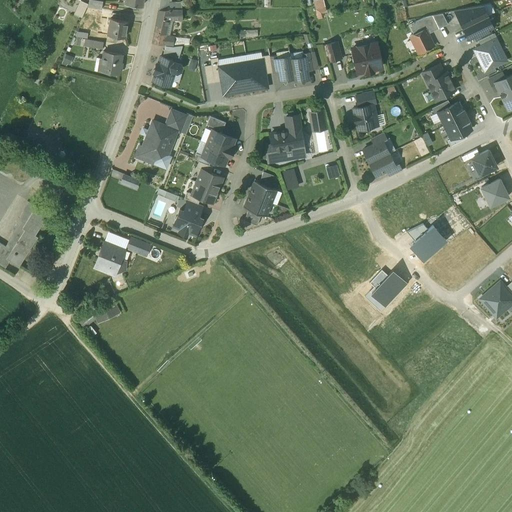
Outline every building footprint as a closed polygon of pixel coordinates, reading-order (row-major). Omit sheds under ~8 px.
[(81,0),(79,0),(74,13),(82,17),(83,14),(86,6),(88,3),(81,0)] [(168,0),(160,0),(159,10),(168,10),(168,3),(168,0)] [(312,0),(318,18),(326,15),(321,0),(312,0)] [(392,0),(396,22),(405,20),(401,0),(392,0)] [(481,5),(454,11),(463,28),(487,16),(481,5)] [(103,9),(86,6),(83,14),(97,16),(101,17),(103,9)] [(183,9),(170,10),(169,20),(168,21),(183,22),(183,9)] [(158,10),(157,17),(169,20),(170,10),(168,10),(159,10),(158,10)] [(447,24),(442,13),(432,15),(439,28),(447,24)] [(428,34),(439,28),(432,15),(425,17),(408,25),(413,34),(425,28),(428,34)] [(110,18),(101,17),(97,16),(94,31),(107,34),(110,18)] [(487,16),(463,28),(468,38),(474,36),(489,28),(492,26),(487,16)] [(169,20),(157,17),(155,26),(167,27),(168,21),(169,20)] [(126,21),(110,18),(107,34),(124,37),(126,21)] [(167,27),(155,26),(152,43),(164,45),(166,36),(167,27)] [(413,34),(409,36),(418,53),(434,45),(428,34),(425,28),(413,34)] [(489,28),(474,36),(476,41),(478,40),(491,34),(489,28)] [(491,34),(478,40),(480,46),(495,38),(496,38),(494,32),(491,34)] [(174,38),(166,36),(164,45),(173,46),(174,41),(174,38)] [(480,46),(473,49),(484,71),(506,60),(495,38),(480,46)] [(103,42),(90,39),(89,46),(102,49),(103,42)] [(336,41),(324,45),(328,61),(341,58),(336,41)] [(376,43),(352,48),(353,56),(352,58),(352,61),(355,63),(357,72),(364,70),(365,73),(373,71),(372,69),(381,67),(376,43)] [(165,49),(162,57),(177,61),(180,54),(177,53),(165,49)] [(121,54),(104,51),(103,59),(99,58),(97,71),(118,74),(121,54)] [(302,51),(289,53),(290,56),(290,59),(303,57),(302,53),(303,53),(302,51)] [(303,53),(302,53),(303,57),(304,57),(306,71),(312,70),(309,52),(303,53)] [(265,74),(272,73),(269,56),(269,55),(262,56),(263,59),(265,74)] [(276,55),(269,56),(272,73),(272,74),(278,73),(279,73),(276,58),(277,58),(276,55)] [(161,56),(153,81),(170,87),(171,81),(174,72),(177,73),(180,71),(181,68),(180,64),(177,63),(177,61),(162,57),(161,56)] [(277,58),(276,58),(279,73),(278,73),(280,80),(282,80),(285,82),(287,79),(293,78),(290,59),(290,56),(277,58)] [(303,57),(290,59),(293,78),(293,81),(300,80),(303,82),(305,79),(308,79),(306,71),(304,57),(303,57)] [(207,84),(221,81),(218,67),(217,58),(210,59),(211,65),(204,66),(207,84)] [(475,58),(470,60),(474,70),(479,68),(475,58)] [(265,74),(263,59),(247,62),(252,90),(268,87),(265,74)] [(239,92),(252,90),(247,62),(234,64),(239,92)] [(223,95),(239,92),(234,64),(218,67),(221,81),(223,95)] [(439,64),(422,72),(427,81),(443,73),(439,64)] [(70,70),(58,67),(51,83),(62,88),(70,70)] [(177,73),(174,72),(171,81),(179,83),(182,74),(177,73)] [(443,73),(427,81),(436,99),(454,90),(445,72),(443,73)] [(501,73),(489,79),(494,91),(498,89),(495,82),(504,78),(501,73)] [(511,73),(504,78),(495,82),(498,89),(503,99),(504,98),(509,108),(511,106),(511,73)] [(373,91),(355,95),(358,107),(373,104),(376,104),(373,91)] [(448,100),(431,108),(434,114),(438,112),(437,112),(450,105),(448,100)] [(450,105),(437,112),(438,112),(444,125),(466,114),(464,109),(460,108),(457,102),(450,105)] [(358,107),(353,108),(355,115),(354,115),(355,122),(356,122),(358,129),(374,126),(372,116),(375,115),(373,104),(358,107)] [(308,110),(311,130),(327,127),(323,107),(308,110)] [(186,115),(171,109),(165,125),(177,130),(177,131),(180,132),(186,115)] [(187,113),(186,115),(180,132),(186,134),(193,116),(187,113)] [(466,114),(444,125),(451,138),(451,139),(464,133),(471,129),(468,123),(469,120),(466,114)] [(288,131),(270,133),(272,145),(273,150),(302,145),(304,143),(303,139),(301,138),(297,115),(285,117),(288,131)] [(225,122),(210,116),(206,124),(222,130),(225,122)] [(165,125),(153,120),(139,154),(156,161),(155,163),(166,167),(170,157),(167,155),(177,131),(177,130),(165,125)] [(234,139),(212,130),(207,143),(232,153),(234,148),(231,146),(234,139)] [(383,132),(370,138),(373,144),(382,140),(383,141),(386,139),(383,133),(383,132)] [(464,133),(451,139),(451,138),(447,140),(450,146),(466,138),(464,133)] [(373,144),(362,149),(369,162),(389,153),(383,141),(382,140),(373,144)] [(232,153),(207,143),(202,155),(211,159),(224,164),(227,156),(230,158),(232,153)] [(266,145),(269,161),(304,156),(302,145),(273,150),(272,145),(266,145)] [(471,158),(479,154),(477,149),(460,157),(463,162),(471,158)] [(471,158),(479,175),(496,167),(488,150),(479,154),(471,158)] [(211,159),(202,155),(196,152),(193,159),(198,161),(209,165),(211,159)] [(389,153),(369,162),(375,176),(386,170),(395,166),(395,165),(389,153)] [(209,165),(198,161),(196,167),(201,169),(201,168),(210,172),(212,166),(209,165)] [(395,166),(386,170),(389,176),(402,170),(398,163),(395,165),(395,166)] [(210,172),(201,168),(201,169),(196,181),(217,190),(222,177),(210,172)] [(282,170),(285,189),(296,187),(293,168),(282,170)] [(276,176),(263,171),(259,182),(272,187),(276,176)] [(119,174),(117,184),(135,188),(137,178),(119,174)] [(490,205),(508,197),(499,179),(481,188),(490,205)] [(259,182),(254,180),(254,181),(249,194),(271,202),(276,190),(276,189),(272,187),(259,182)] [(217,190),(196,181),(191,193),(191,194),(200,197),(212,202),(217,190)] [(157,188),(155,194),(175,201),(177,195),(157,188)] [(200,197),(191,194),(191,193),(186,191),(184,198),(187,199),(198,203),(200,197)] [(271,202),(249,194),(244,206),(244,207),(248,209),(261,214),(266,216),(266,215),(271,202)] [(198,203),(187,199),(183,210),(198,216),(202,205),(198,203)] [(48,214),(28,201),(8,243),(5,246),(0,254),(0,264),(5,268),(10,260),(19,266),(37,236),(35,235),(48,214)] [(183,210),(179,209),(173,224),(180,227),(178,232),(187,235),(188,232),(195,235),(202,218),(198,216),(183,210)] [(261,214),(248,209),(244,220),(257,225),(261,214)] [(406,231),(415,241),(428,230),(422,224),(406,231)] [(415,241),(410,245),(422,260),(445,240),(433,226),(428,230),(415,241)] [(143,243),(130,238),(126,247),(139,253),(143,243)] [(125,250),(103,241),(99,251),(101,252),(95,267),(113,275),(119,259),(121,260),(125,250)] [(381,269),(369,282),(373,287),(375,288),(387,275),(381,269)] [(387,275),(375,288),(373,287),(369,291),(384,305),(406,283),(392,270),(387,275)] [(496,317),(511,303),(511,294),(505,287),(500,281),(480,298),(496,317)] [(115,303),(93,313),(96,318),(98,322),(119,312),(115,303)] [(93,311),(86,316),(90,322),(96,318),(93,313),(93,311)] [(90,322),(86,316),(79,322),(83,327),(91,322),(90,322)] [(90,327),(85,331),(90,338),(95,334),(90,327)]
